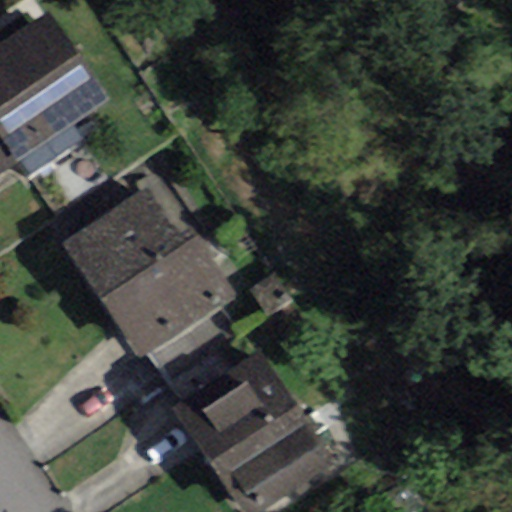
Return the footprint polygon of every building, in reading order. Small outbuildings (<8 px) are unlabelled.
[(0,47),(0,145),(13,164),(18,161),(29,176),(82,139),(71,124),(109,98),(50,13),(0,47)] [(0,173),(13,164),(0,145),(0,173)] [(63,242),(138,359),(148,353),(218,306),(234,297),(192,231),(178,240),(146,189),(63,242)] [(243,342),(218,306),(148,353),(172,390),(243,342)] [(255,511),(333,461),(257,347),(168,406),(238,511),(255,511)]
